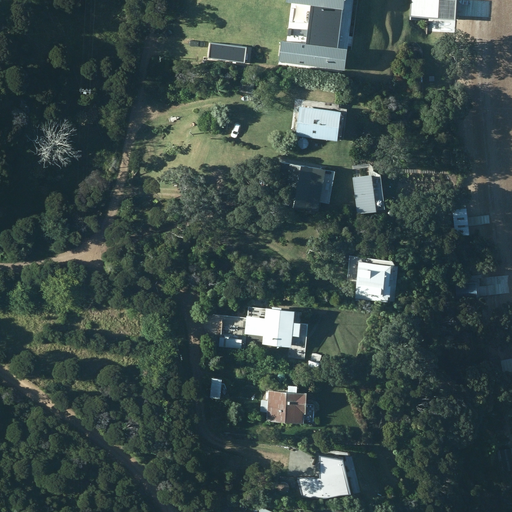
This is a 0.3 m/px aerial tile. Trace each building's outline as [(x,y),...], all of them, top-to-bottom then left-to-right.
[(353,0),(281,0),(281,5),(295,6),(292,41),(278,40),(277,61),(347,67),(353,0)] [(206,59),(244,62),(245,46),(208,42),(206,59)] [(344,137),(346,112),(301,109),(299,133),(344,137)] [(270,206),(318,213),(324,170),(277,163),(270,206)] [(379,210),(372,173),(351,177),(357,213),(379,210)] [(398,296),(399,260),(355,258),(354,294),(398,296)] [(297,345),(300,308),(252,304),(249,334),(267,335),(266,342),(297,345)] [(267,422),(304,421),(303,389),(266,391),(267,422)] [(301,500),(348,493),(337,455),(316,453),(316,473),(297,476),(301,500)]
